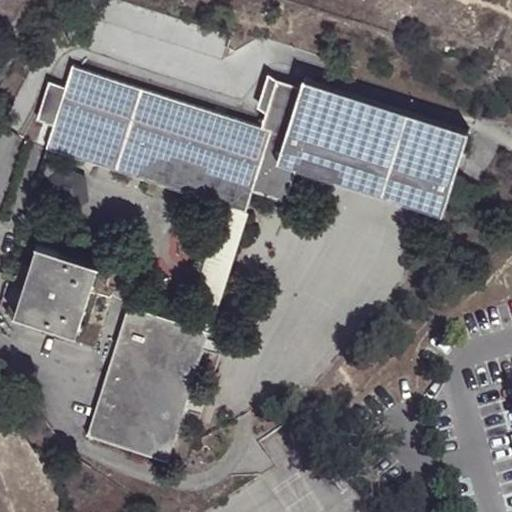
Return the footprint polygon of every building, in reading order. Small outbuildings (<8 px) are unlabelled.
[(220,190),(238,195),(244,173),(279,184),(291,146),(434,190),(459,110),(296,60),(292,75),(265,67),(253,107),(64,49),(38,134),(220,190)] [(63,166),(43,182),(48,207),(70,217),(89,202),(87,176),(63,166)] [(183,310),(204,316),(238,195),(220,190),(183,310)] [(8,300),(68,318),(88,252),(28,234),(8,300)] [(165,446),(204,316),(183,310),(122,292),(82,420),(165,446)] [(111,298),(98,294),(88,322),(103,327),(111,298)]
